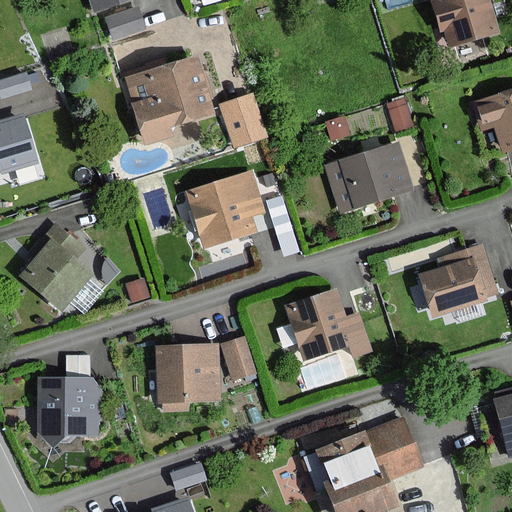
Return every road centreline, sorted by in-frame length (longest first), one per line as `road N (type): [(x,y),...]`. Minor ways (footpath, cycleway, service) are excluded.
road 1 (residential): [(0,364),(511,203)]
road 2 (residential): [(28,511),(511,352)]
